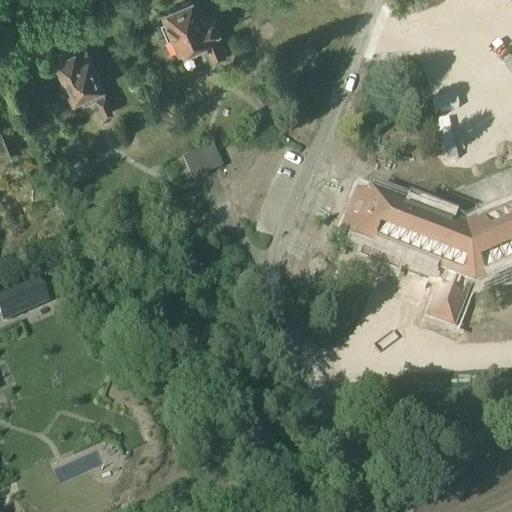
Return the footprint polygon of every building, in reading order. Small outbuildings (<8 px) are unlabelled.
[(203,25),(192,1),(163,14),(166,20),(160,22),(167,39),(173,37),(180,52),(184,50),(186,54),(196,50),(194,46),(204,42),(213,63),(226,57),(210,22),(203,25)] [(58,86),(64,102),(88,91),(92,101),(105,95),(87,54),(76,59),(73,52),(56,59),(66,82),(58,86)] [(113,113),(105,95),(95,99),(103,117),(113,113)] [(511,215),(463,238),(358,197),(341,240),(364,249),(360,260),(397,275),(401,264),(439,278),(436,286),(442,288),(429,321),(451,329),(467,289),(473,292),(511,274),(511,215)] [(0,317),(2,322),(31,309),(23,290),(0,300),(0,317)] [(511,511),(511,471),(476,470),(495,511),(511,511)]
